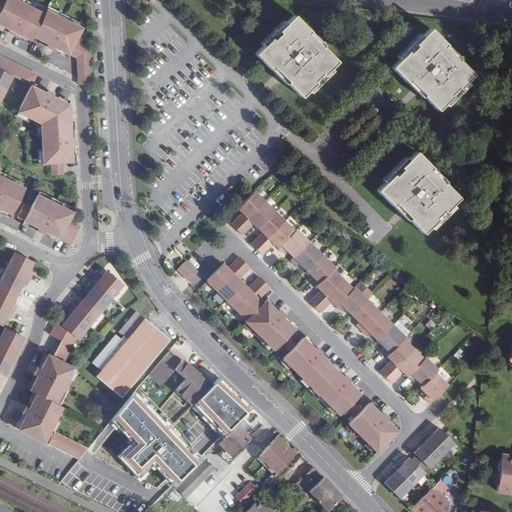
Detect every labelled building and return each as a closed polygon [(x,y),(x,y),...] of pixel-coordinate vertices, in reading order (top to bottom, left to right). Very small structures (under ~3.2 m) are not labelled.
[(0,12),(0,24),(9,29),(8,32),(15,36),(17,33),(31,40),(33,36),(44,14),(15,0),(6,0),(5,3),(0,12)] [(354,17),(368,19),(369,10),(356,8),(354,17)] [(44,14),(33,36),(47,43),(46,46),(53,50),(55,47),(69,54),(75,41),(82,28),(46,10),(44,14)] [(286,83),(301,98),(336,62),(322,47),(324,46),(294,16),(255,54),(271,70),(276,64),(290,79),(286,83)] [(414,77),(428,91),(423,96),(438,111),(474,75),(459,60),(460,59),(430,29),(391,67),(407,84),(414,77)] [(89,48),(75,41),(69,54),(77,58),(77,59),(89,59),(89,48)] [(0,56),(0,69),(13,76),(31,85),(36,75),(37,74),(0,56)] [(77,59),(78,85),(91,84),(89,59),(77,59)] [(290,79),(276,64),(271,70),(277,77),(285,84),(286,83),(290,79)] [(0,85),(6,89),(13,76),(0,69),(0,85)] [(428,91),(414,77),(407,84),(422,98),(423,96),(428,91)] [(31,86),(18,111),(41,123),(43,163),(50,163),(63,162),(72,162),(71,146),(74,146),(74,137),(71,137),(69,105),(52,97),(54,94),(47,90),(45,93),(31,86)] [(399,201),(413,215),(409,220),(423,234),(459,198),(445,184),(446,183),(416,152),(377,191),(393,207),(399,201)] [(63,162),(50,163),(51,175),(63,175),(63,162)] [(0,176),(0,208),(11,214),(24,188),(0,176)] [(254,191),(238,208),(242,212),(231,224),(236,229),(264,201),(254,191)] [(24,203),(17,217),(38,228),(36,230),(44,234),(45,231),(60,238),(66,226),(68,222),(68,221),(69,220),(73,213),(37,195),(31,207),(24,203)] [(264,201),(236,229),(242,235),(253,223),(258,228),(274,211),(264,201)] [(393,207),(407,221),(409,220),(413,215),(399,201),(393,207)] [(274,211),(258,228),(263,233),(251,244),(256,249),(285,221),(274,211)] [(66,226),(60,238),(71,244),(80,226),(69,220),(68,221),(77,225),(74,230),(66,226)] [(68,222),(66,226),(74,230),(77,225),(68,221),(68,222)] [(285,221),(256,249),(262,255),(273,243),(278,248),(294,231),(285,221)] [(294,231),(278,248),(283,253),(287,250),(294,257),(309,242),(296,229),(294,231)] [(322,254),(309,242),(294,257),(291,260),(296,266),(299,262),(307,270),(322,254)] [(15,252),(6,268),(30,280),(33,273),(29,271),(34,262),(15,252)] [(322,254),(307,270),(314,277),(311,280),(316,286),(333,269),(334,267),(322,254)] [(223,264),(207,280),(216,290),(245,262),(239,257),(228,268),(223,264)] [(186,260),(177,269),(188,281),(197,271),(195,269),(186,260)] [(250,267),(245,262),(216,290),(227,300),(243,284),(238,279),(250,267)] [(6,268),(0,281),(0,284),(18,294),(22,285),(26,287),(30,280),(6,268)] [(333,269),(316,286),(321,290),(309,302),(315,307),(343,279),(333,269)] [(97,275),(92,282),(112,298),(124,284),(107,270),(101,278),(97,275)] [(243,284),(227,300),(237,310),(265,282),(259,277),(248,288),(243,284)] [(343,279),(315,307),(320,312),(331,301),(336,305),(353,288),(343,279)] [(90,290),(84,298),(101,312),(112,298),(92,282),(87,287),(90,290)] [(270,287),(265,282),(237,310),(247,320),(263,303),(258,299),(270,287)] [(0,284),(0,305),(14,312),(17,305),(13,303),(18,294),(0,284)] [(353,288),(336,305),(342,311),(345,308),(352,315),(367,299),(354,287),(353,288)] [(74,303),(69,309),(89,325),(101,312),(84,298),(78,306),(74,303)] [(269,298),(266,301),(277,312),(280,310),(274,304),(275,303),(269,298)] [(367,299),(352,315),(359,322),(356,325),(362,331),(380,312),(367,299)] [(247,320),(245,321),(274,350),(281,343),(288,336),(294,329),(283,318),(285,315),(280,310),(277,312),(266,301),(263,303),(247,320)] [(0,305),(0,324),(2,326),(6,317),(10,319),(14,312),(0,305)] [(68,318),(61,326),(76,338),(78,339),(89,325),(69,309),(64,315),(68,318)] [(101,370),(96,377),(121,397),(170,337),(136,310),(119,330),(124,334),(120,338),(115,334),(92,363),(101,370)] [(380,312),(362,331),(367,336),(370,333),(377,340),(392,325),(380,312)] [(285,315),(283,318),(294,329),(297,326),(292,320),(291,321),(285,315)] [(57,322),(53,329),(75,340),(76,338),(61,326),(57,322)] [(392,325),(377,340),(384,347),(381,350),(387,356),(405,337),(392,325)] [(5,327),(0,337),(0,341),(17,350),(24,337),(5,327)] [(53,329),(50,335),(61,340),(72,346),(75,340),(53,329)] [(306,335),(303,338),(315,349),(317,347),(311,341),(312,340),(306,335)] [(288,336),(281,343),(290,352),(296,345),(288,336)] [(224,361),(228,357),(210,338),(206,342),(224,361)] [(290,352),(283,358),(340,415),(347,408),(353,401),(360,394),(349,383),(351,380),(345,375),(343,377),(321,355),(323,353),(317,347),(315,349),(303,338),(296,345),(290,352)] [(404,339),(387,356),(391,360),(380,372),(385,377),(413,349),(404,339)] [(61,340),(58,346),(70,352),(72,346),(61,340)] [(0,341),(0,357),(11,363),(17,350),(0,341)] [(58,346),(55,351),(67,357),(70,352),(58,346)] [(175,385),(189,396),(195,401),(214,383),(171,347),(153,369),(163,377),(173,365),(185,375),(175,385)] [(413,349),(385,377),(391,383),(402,371),(407,375),(424,359),(413,349)] [(55,351),(52,357),(64,363),(67,357),(55,351)] [(321,355),(343,377),(345,375),(340,369),(341,369),(329,357),(328,358),(323,353),(321,355)] [(37,376),(30,391),(36,394),(56,404),(70,375),(75,369),(74,368),(64,363),(52,357),(48,355),(41,369),(38,367),(34,375),(37,376)] [(0,357),(0,374),(4,377),(11,363),(0,357)] [(424,359),(407,375),(412,381),(416,378),(423,385),(435,373),(438,370),(425,357),(424,359)] [(423,385),(420,388),(427,395),(424,398),(430,404),(448,385),(435,373),(423,385)] [(357,386),(351,380),(349,383),(360,394),(363,391),(358,385),(357,386)] [(155,429),(135,411),(150,393),(141,384),(122,408),(103,430),(108,434),(100,444),(114,457),(134,434),(143,442),(155,429)] [(23,419),(18,430),(44,443),(62,407),(56,404),(36,394),(29,408),(26,407),(22,414),(25,415),(23,419)] [(227,415),(218,407),(221,404),(213,396),(199,411),(220,433),(232,420),(227,415)] [(372,400),(369,403),(380,414),(383,412),(377,406),(378,405),(372,400)] [(362,410),(353,401),(347,408),(356,416),(362,410)] [(356,416),(349,424),(377,451),(385,444),(395,434),(398,431),(386,420),(389,417),(383,412),(380,414),(369,403),(362,410),(356,416)] [(227,415),(230,412),(221,404),(218,407),(227,415)] [(7,424),(18,430),(23,419),(12,414),(7,424)] [(394,423),(389,417),(386,420),(398,431),(401,428),(395,422),(394,423)] [(232,452),(250,434),(234,418),(232,420),(220,433),(217,437),(232,452)] [(191,419),(180,429),(184,433),(195,423),(191,419)] [(429,432),(423,437),(441,455),(454,443),(439,428),(432,435),(429,432)] [(180,429),(172,438),(175,441),(184,433),(180,429)] [(54,431),(47,443),(79,460),(80,458),(88,448),(54,431)] [(277,470),(299,448),(295,444),(292,447),(278,432),(259,452),(277,470)] [(423,437),(418,443),(421,446),(414,453),(429,468),(441,455),(423,437)] [(201,454),(172,483),(176,487),(205,457),(201,454)] [(416,455),(411,460),(423,471),(427,466),(416,455)] [(511,457),(501,456),(496,492),(511,493),(511,457)] [(205,457),(176,487),(186,496),(214,467),(205,457)] [(399,462),(394,467),(412,485),(425,473),(423,471),(411,460),(409,457),(402,465),(399,462)] [(73,479),(86,463),(80,458),(79,460),(67,474),(73,479)] [(305,491),(323,474),(314,464),(296,483),(305,491)] [(394,467),(388,472),(391,476),(384,483),(399,498),(412,485),(394,467)] [(310,497),(314,493),(328,507),(341,493),(323,474),(305,491),(288,509),(290,511),(308,494),(310,497)] [(254,479),(240,493),(246,499),(260,485),(254,479)] [(423,497),(411,509),(413,511),(446,511),(448,502),(433,487),(423,497)] [(276,511),(259,496),(245,511),(246,511),(276,511)]
